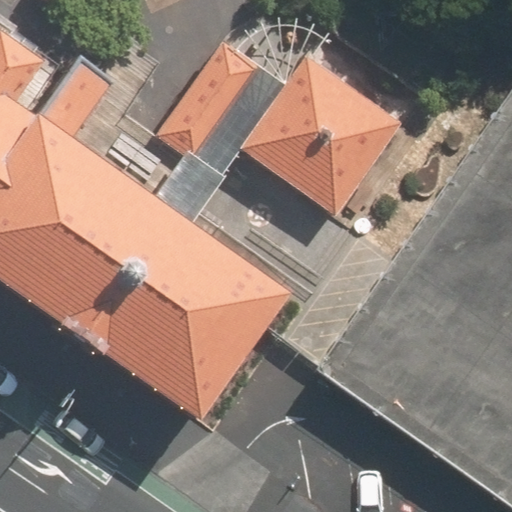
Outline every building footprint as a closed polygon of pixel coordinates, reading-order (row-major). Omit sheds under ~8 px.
[(35,0),(68,22),(83,0),(35,0)] [(0,287),(196,420),(281,293),(61,145),(102,85),(67,61),(26,121),(2,105),(32,61),(0,38),(0,287)] [(250,66),(219,42),(148,132),(180,156),(250,66)] [(239,155),(333,219),(396,125),(302,62),(239,155)] [(511,101),(485,140),(350,333),(321,374),(511,508),(511,101)]
